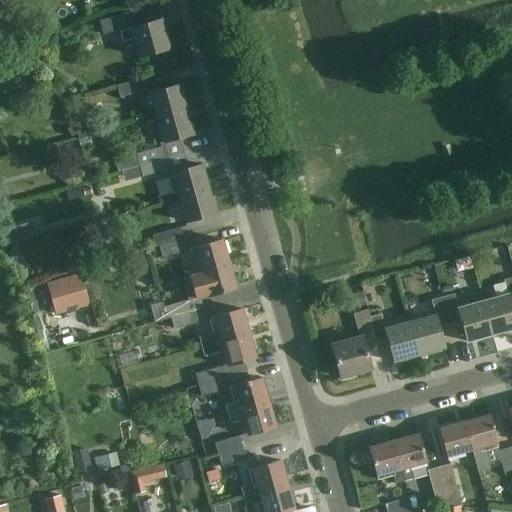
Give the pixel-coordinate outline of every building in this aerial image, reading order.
[(139,57),(169,49),(161,20),(131,29),(127,13),(99,21),(103,35),(120,30),(123,42),(134,39),(139,57)] [(7,59),(1,66),(9,73),(15,67),(7,59)] [(511,59),(498,64),(502,78),(511,74),(511,59)] [(119,98),(148,90),(144,78),(116,86),(119,98)] [(156,117),(186,109),(179,85),(149,93),(156,117)] [(183,153),(179,138),(193,134),(186,109),(156,117),(163,142),(162,142),(163,147),(136,155),(134,149),(123,153),(127,168),(139,165),(139,166),(183,153)] [(201,164),(188,168),(183,153),(139,166),(142,178),(170,170),(171,173),(171,172),(178,198),(208,189),(201,164)] [(78,171),(64,175),(66,185),(81,180),(78,171)] [(208,189),(178,198),(185,222),(215,213),(208,189)] [(18,225),(7,228),(10,240),(21,237),(18,225)] [(155,246),(158,245),(182,238),(179,227),(151,235),(155,246)] [(161,258),(186,251),(182,238),(158,245),(161,258)] [(200,272),(229,264),(222,240),(190,249),(194,264),(198,263),(200,272)] [(144,258),(129,262),(133,277),(148,273),(144,258)] [(188,301),(164,308),(166,318),(170,317),(203,308),(200,299),(204,297),(235,288),(229,264),(200,272),(201,272),(181,278),(188,301)] [(78,273),(47,282),(56,312),(66,310),(67,313),(78,310),(77,306),(87,304),(78,273)] [(511,309),(511,306),(511,277),(503,280),(507,294),(482,301),(491,334),(511,328),(511,309)] [(361,289),(351,292),(355,306),(365,304),(361,289)] [(491,334),(482,301),(457,308),(453,294),(442,297),(449,324),(460,320),(466,341),(491,334)] [(438,327),(449,324),(442,297),(430,300),(434,314),(409,321),(418,355),(444,348),(438,327)] [(203,308),(170,317),(171,319),(174,328),(206,319),(203,308)] [(214,332),(199,337),(201,347),(248,333),(241,309),(210,318),(214,332)] [(418,355),(409,321),(384,328),(380,314),(369,317),(367,309),(367,310),(376,344),(387,341),(393,362),(418,355)] [(364,347),(376,344),(367,310),(352,314),(359,338),(331,346),(339,377),(370,368),(364,347)] [(223,366),(195,373),(198,385),(245,372),(242,361),(255,358),(248,333),(201,347),(204,356),(219,352),(223,366)] [(245,372),(198,385),(201,396),(229,388),(233,403),(226,405),(228,414),(267,403),(261,379),(255,380),(248,382),(245,372)] [(230,422),(238,420),(243,436),(274,427),(267,403),(228,414),(230,422)] [(498,450),(497,446),(488,415),(463,422),(471,449),(478,472),(491,469),(489,462),(500,459),(504,475),(511,472),(511,458),(509,447),(498,450)] [(206,420),(194,424),(199,440),(206,438),(213,426),(211,419),(206,420)] [(462,452),(471,449),(463,422),(440,429),(448,460),(463,456),(462,452)] [(413,478),(411,471),(426,466),(417,435),(393,441),(404,481),(413,478)] [(217,454),(242,447),(238,436),(214,443),(217,454)] [(395,483),(404,481),(393,441),(369,448),(377,480),(393,475),(395,483)] [(220,465),(245,458),(242,447),(217,454),(220,465)] [(86,449),(72,452),(76,472),(90,469),(86,449)] [(115,452),(95,456),(97,468),(117,463),(115,452)] [(187,461),(171,464),(174,478),(190,475),(187,461)] [(252,483),(241,487),(243,497),(257,493),(286,485),(280,461),(248,469),(252,483)] [(128,471),(134,494),(145,491),(143,483),(167,477),(163,463),(128,471)] [(461,506),(456,489),(449,464),(437,467),(447,505),(461,506)] [(436,503),(447,505),(437,467),(427,470),(433,495),(436,503)] [(257,493),(243,497),(246,506),(247,511),(281,511),(293,509),(286,485),(257,493)] [(374,505),(370,488),(358,491),(362,508),(374,505)] [(64,511),(60,495),(44,499),(47,511),(64,511)] [(385,511),(403,511),(412,509),(409,498),(384,505),(385,511)] [(218,504),(213,506),(215,511),(230,511),(227,502),(218,504)]
